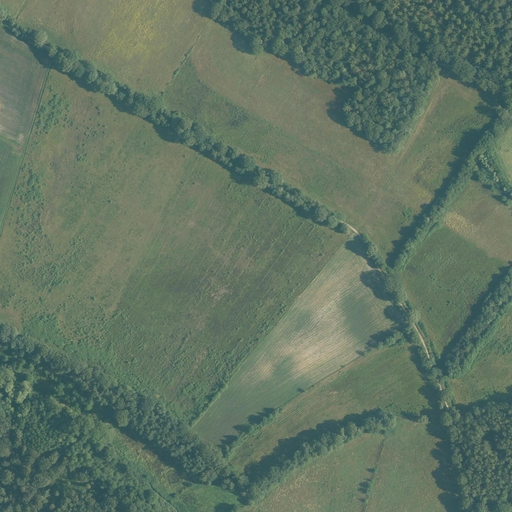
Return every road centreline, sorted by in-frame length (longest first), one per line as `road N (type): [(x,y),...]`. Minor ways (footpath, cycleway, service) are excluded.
road 1 (track): [(0,19),(353,229),(420,339),(474,504),(511,496)]
road 2 (track): [(511,96),(335,0)]
road 3 (track): [(430,85),(417,126),(357,233)]
